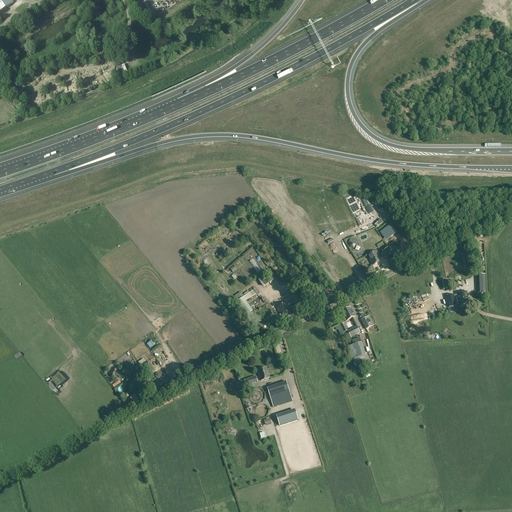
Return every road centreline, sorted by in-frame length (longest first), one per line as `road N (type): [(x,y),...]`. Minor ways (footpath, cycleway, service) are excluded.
road 1 (unclassified): [(0,480),(511,211)]
road 2 (motorway): [(54,171),(209,135),(394,163),(511,166)]
road 3 (motorway): [(54,171),(234,96),(414,0)]
road 4 (motorway): [(511,151),(393,147),(352,113),(348,80),(364,47),(424,0)]
road 5 (motorway): [(383,0),(180,103)]
road 6 (motorway): [(180,103),(0,172)]
road 7 (motorway): [(302,0),(248,57),(180,103)]
